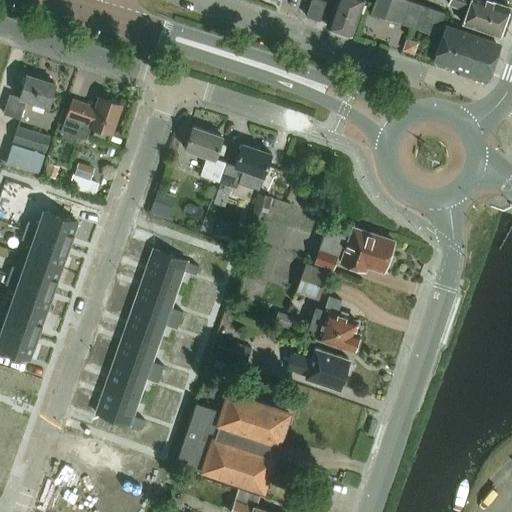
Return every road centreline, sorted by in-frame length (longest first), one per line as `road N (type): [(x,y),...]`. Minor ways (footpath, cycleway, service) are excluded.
road 1 (residential): [(171,81),(22,511)]
road 2 (primary): [(397,129),(347,103),(90,16)]
road 3 (tertiary): [(363,511),(444,284),(443,199)]
road 4 (residential): [(496,109),(470,92),(201,0)]
road 5 (residential): [(0,30),(171,81)]
road 6 (residential): [(171,81),(333,138)]
